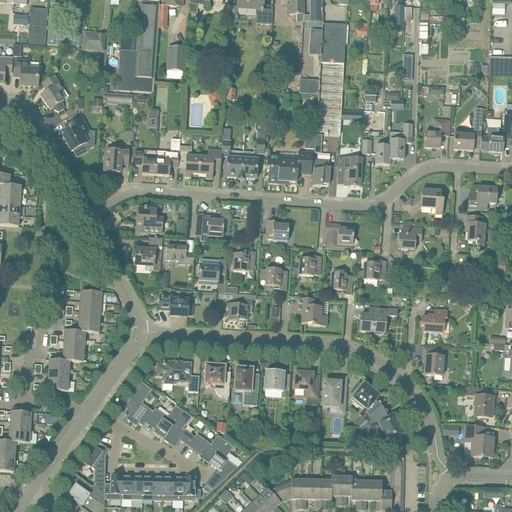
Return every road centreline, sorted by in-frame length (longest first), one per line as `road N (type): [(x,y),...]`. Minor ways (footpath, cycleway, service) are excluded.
road 1 (residential): [(84,216),(30,115),(0,102)]
road 2 (residential): [(141,330),(84,216)]
road 3 (residential): [(186,463),(183,472),(111,470),(119,427)]
